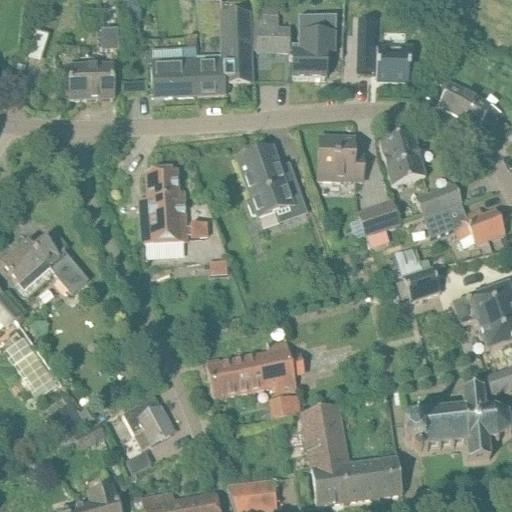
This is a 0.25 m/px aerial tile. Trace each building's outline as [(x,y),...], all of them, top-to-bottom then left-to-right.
[(126,0),(125,23),(139,25),(141,0),(126,0)] [(195,63),(197,99),(224,98),(224,88),(250,87),(249,55),(248,26),(247,17),(221,18),(221,4),(195,5),(199,46),(220,45),(221,62),(204,63),(195,63)] [(118,11),(87,11),(88,37),(95,37),(96,37),(97,54),(116,53),(116,36),(119,36),(118,11)] [(288,34),(277,34),(277,25),(272,18),(272,12),(256,12),(255,55),(288,56),(288,39),(288,34)] [(139,25),(125,23),(123,42),(138,43),(139,25)] [(288,50),(288,56),(292,56),(291,82),(324,83),(324,59),(332,59),(332,23),(297,23),(297,50),(288,50)] [(357,25),(356,75),(375,75),(375,88),(407,89),(408,73),(409,73),(409,68),(408,68),(408,52),(401,52),(401,51),(399,51),(399,52),(385,51),(383,51),(372,51),(373,24),(357,24),(357,25)] [(37,62),(44,36),(31,33),(25,59),(37,62)] [(168,99),(168,100),(197,99),(195,63),(195,54),(195,53),(150,55),(151,97),(164,96),(164,99),(168,99)] [(111,68),(67,70),(68,104),(112,102),(111,68)] [(479,129),(488,134),(498,115),(490,110),(490,109),(449,87),(437,108),(478,131),(479,129)] [(412,138),(379,147),(390,191),(424,182),(412,138)] [(353,143),(318,142),(317,167),(317,184),(362,185),(362,160),(353,160),(353,143)] [(271,152),(237,164),(251,205),(247,207),(251,219),(256,218),(257,222),(275,215),(291,209),(303,205),(298,191),(286,196),(277,171),(271,152)] [(138,203),(141,249),(185,246),(185,236),(190,236),(190,238),(207,237),(206,224),(189,225),(190,230),(185,230),(182,196),(177,196),(176,174),(145,176),(147,203),(138,203)] [(422,222),(461,207),(454,188),(414,203),(422,222)] [(399,229),(392,207),(358,218),(365,241),(399,229)] [(460,209),(422,223),(429,242),(455,232),(459,243),(470,239),(473,249),(504,237),(495,215),(481,220),(479,214),(464,219),(460,209)] [(70,298),(87,285),(62,256),(60,257),(61,258),(57,261),(43,245),(33,253),(27,246),(0,269),(23,295),(49,273),(70,298)] [(401,280),(422,275),(415,251),(394,257),(401,280)] [(226,265),(209,266),(210,280),(227,279),(226,265)] [(403,284),(396,286),(401,304),(406,302),(409,301),(410,306),(439,297),(431,272),(402,281),(403,284)] [(459,332),(475,326),(485,355),(511,345),(511,301),(507,288),(466,302),(467,304),(451,310),(459,332)] [(0,298),(0,341),(18,326),(7,309),(8,308),(0,298)] [(22,339),(1,352),(34,403),(55,389),(22,339)] [(296,393),(286,346),(265,350),(267,358),(219,368),(218,364),(205,366),(212,403),(273,390),(275,397),(296,393)] [(511,391),(511,372),(484,382),(488,391),(481,392),(481,391),(461,394),(462,409),(420,414),(419,412),(405,413),(407,423),(405,424),(405,426),(403,426),(405,447),(414,446),(413,448),(414,452),(417,454),(421,453),(422,452),(425,452),(425,454),(466,449),(467,465),(489,462),(488,456),(492,454),(492,449),(487,447),(487,446),(498,445),(510,435),(511,433),(510,417),(508,415),(494,408),(491,409),(490,399),(511,391)] [(271,416),(265,417),(267,424),(298,418),(294,399),(268,405),(271,416)] [(122,420),(141,454),(173,436),(154,402),(122,420)] [(315,510),(336,507),(401,499),(397,466),(348,473),(340,412),(303,417),(315,510)] [(99,429),(74,442),(81,454),(105,441),(99,429)] [(149,468),(144,457),(124,466),(129,477),(149,468)] [(202,478),(197,463),(185,467),(190,482),(202,478)] [(275,511),(272,484),(226,491),(233,511),(275,511)] [(71,511),(118,511),(111,489),(87,496),(90,507),(71,511)] [(216,511),(214,499),(172,507),(171,498),(141,503),(142,511),(216,511)]
